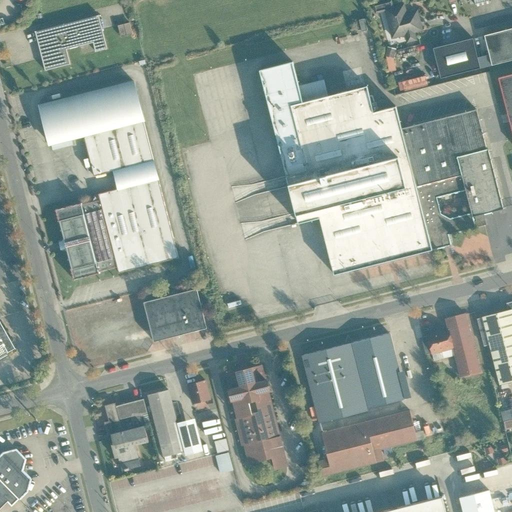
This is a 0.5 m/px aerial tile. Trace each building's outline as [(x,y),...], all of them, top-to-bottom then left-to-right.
[(392,1),(372,6),(375,16),(384,14),(392,41),(403,39),(405,45),(419,42),(417,34),(423,32),(418,9),(407,12),(405,3),(393,6),(392,1)] [(36,32),(46,71),(70,65),(66,50),(95,43),(97,52),(107,49),(98,16),(36,32)] [(135,33),(133,22),(119,25),(122,36),(135,33)] [(511,29),(484,36),(492,67),(511,61),(511,29)] [(474,38),(435,47),(442,77),(481,67),(474,38)] [(397,69),(396,47),(388,48),(390,70),(397,69)] [(366,89),(301,106),(290,64),(257,72),(287,190),(283,191),(292,227),(318,220),(333,279),(447,250),(445,238),(476,231),(473,223),(504,215),(475,111),(399,131),(395,110),(373,116),(366,89)] [(486,79),(489,77),(485,72),(478,77),(482,83),(486,80),(486,79)] [(403,80),(406,90),(429,84),(427,74),(403,80)] [(134,82),(39,105),(50,148),(85,140),(95,177),(114,173),(119,191),(100,196),(101,200),(57,211),(75,282),(100,276),(100,274),(119,269),(120,275),(180,259),(134,82)] [(199,292),(144,305),(154,346),(209,332),(199,292)] [(509,308),(483,314),(500,383),(511,380),(511,300),(508,302),(509,308)] [(447,327),(421,334),(427,354),(452,348),(460,376),(481,370),(465,311),(445,317),(447,327)] [(0,360),(14,352),(0,329),(0,360)] [(407,400),(390,334),(303,356),(320,423),(407,400)] [(263,363),(227,372),(251,463),(273,457),(276,468),(290,464),(263,363)] [(206,379),(186,384),(191,404),(210,399),(206,379)] [(173,402),(170,388),(147,394),(164,458),(185,453),(186,457),(206,451),(196,416),(184,419),(179,400),(173,402)] [(115,401),(106,403),(110,419),(106,420),(120,469),(143,463),(138,445),(150,441),(144,422),(124,428),(121,418),(149,410),(145,397),(116,405),(115,401)] [(511,406),(502,408),(504,420),(511,418),(511,406)] [(412,409),(324,431),(330,455),(320,458),(324,475),(386,459),(383,448),(420,438),(412,409)] [(227,439),(216,441),(219,452),(230,450),(227,439)] [(0,505),(6,499),(11,504),(27,490),(31,478),(22,469),(25,457),(15,449),(2,452),(0,454),(0,505)] [(229,452),(217,456),(221,473),(234,469),(229,452)] [(450,511),(446,496),(385,511),(450,511)]
